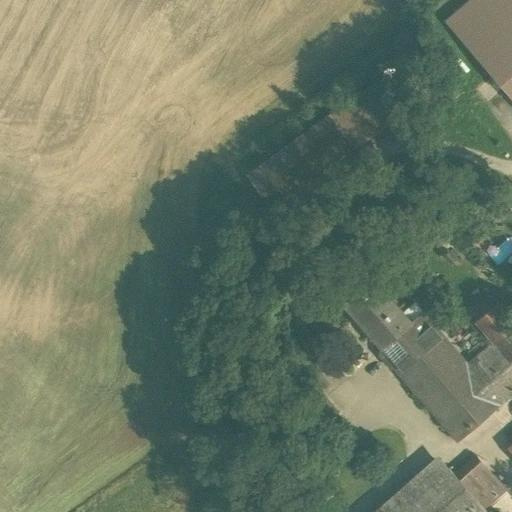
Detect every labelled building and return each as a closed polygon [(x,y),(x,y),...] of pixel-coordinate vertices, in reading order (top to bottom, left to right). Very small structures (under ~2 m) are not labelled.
[(511,0),(477,0),(454,20),(511,87),(511,0)] [(409,115),(381,78),(250,176),(278,213),(409,115)] [(511,393),(511,319),(497,302),(477,321),(495,343),(467,365),(431,322),(420,331),(376,278),(345,304),(457,440),(511,393)] [(477,457),(456,476),(484,506),(505,487),(477,457)] [(456,476),(440,459),(379,511),(489,511),(484,506),(456,476)]
